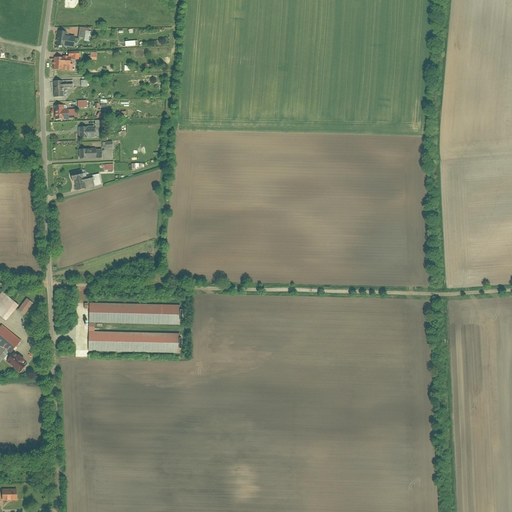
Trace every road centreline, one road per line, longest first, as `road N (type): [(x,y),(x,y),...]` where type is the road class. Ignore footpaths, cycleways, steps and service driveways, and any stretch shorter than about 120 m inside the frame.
road 1 (tertiary): [(51,0),(42,68),(56,511)]
road 2 (track): [(511,291),(49,285)]
road 3 (track): [(177,0),(155,287)]
